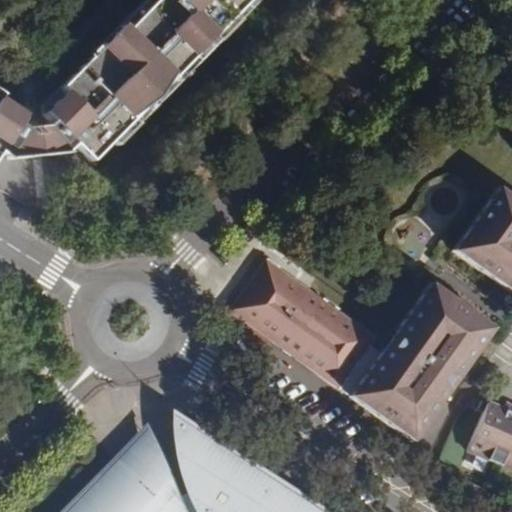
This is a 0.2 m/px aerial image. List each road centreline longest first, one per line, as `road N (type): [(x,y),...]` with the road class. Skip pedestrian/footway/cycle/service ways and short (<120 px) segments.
road 1 (residential): [(435,0),(158,278)]
road 2 (tertiary): [(416,511),(173,350)]
road 3 (residential): [(0,452),(94,357)]
